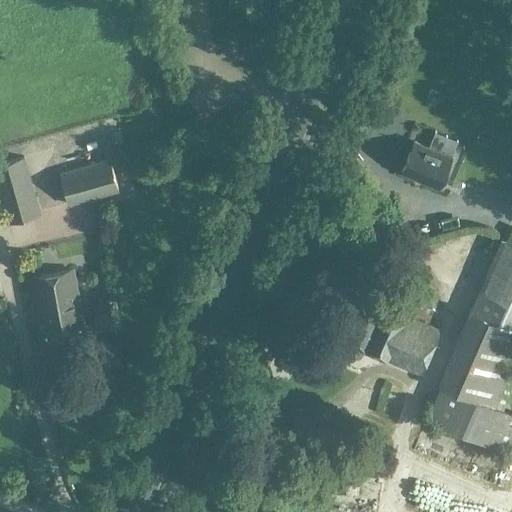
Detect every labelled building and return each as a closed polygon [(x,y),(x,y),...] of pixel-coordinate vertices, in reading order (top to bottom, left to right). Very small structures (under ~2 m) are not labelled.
[(414,142),(402,171),(439,187),(451,157),(414,142)] [(455,184),(511,190),(511,165),(509,166),(511,149),(482,146),(480,160),(458,157),(455,184)] [(39,213),(23,157),(0,163),(0,201),(6,222),(39,213)] [(109,160),(59,174),(68,205),(118,191),(109,160)] [(511,243),(500,238),(470,308),(511,326),(511,243)] [(86,343),(80,309),(73,270),(32,278),(45,350),(86,343)] [(420,374),(439,330),(345,290),(326,334),(328,335),(326,341),(327,346),(344,354),(349,344),(420,374)] [(113,328),(110,315),(111,315),(108,300),(93,303),(96,315),(94,315),(94,318),(96,331),(113,328)] [(511,326),(470,308),(438,383),(440,384),(426,417),(508,452),(511,441),(511,326)] [(372,468),(373,454),(356,453),(356,468),(372,468)] [(338,470),(339,487),(372,485),(372,468),(338,470)] [(423,493),(436,493),(436,475),(423,475),(423,493)]
